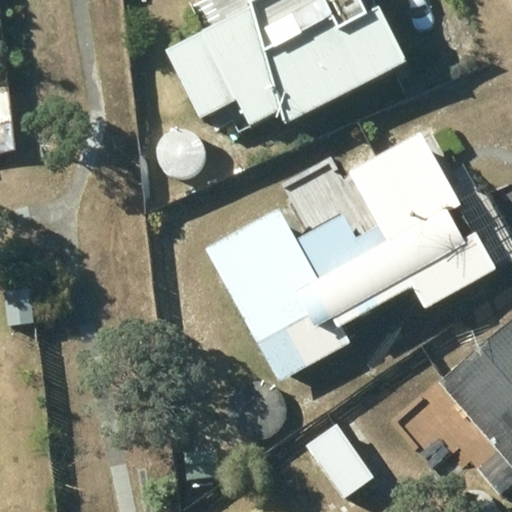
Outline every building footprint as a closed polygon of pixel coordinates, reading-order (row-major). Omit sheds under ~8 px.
[(240,0),(164,40),(199,108),(234,90),(248,116),(279,100),(286,113),(403,52),(375,0),(240,0)] [(282,241),(266,211),(193,250),(265,383),(336,345),(325,324),(396,286),(409,308),(482,267),(461,228),(444,237),(431,213),(446,204),(407,132),(335,171),(366,228),(339,243),(325,218),(282,241)] [(511,313),(418,395),(498,486),(511,474),(511,313)] [(305,439),(342,492),(374,470),(336,417),(305,439)] [(214,445),(183,446),(185,475),(215,473),(214,445)]
